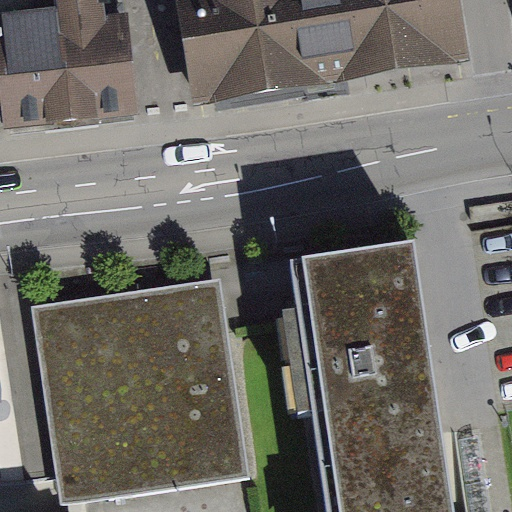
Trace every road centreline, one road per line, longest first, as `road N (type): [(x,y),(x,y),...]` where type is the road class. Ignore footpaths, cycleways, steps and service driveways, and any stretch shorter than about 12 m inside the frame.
road 1 (secondary): [(0,221),(508,140)]
road 2 (residential): [(508,140),(486,0)]
